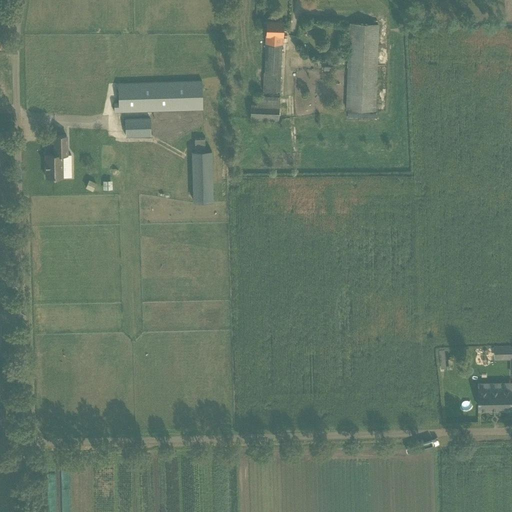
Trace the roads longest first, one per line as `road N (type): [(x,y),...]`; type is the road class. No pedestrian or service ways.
road 1 (unclassified): [(26,443),(511,431)]
road 2 (unclassified): [(26,443),(18,0)]
